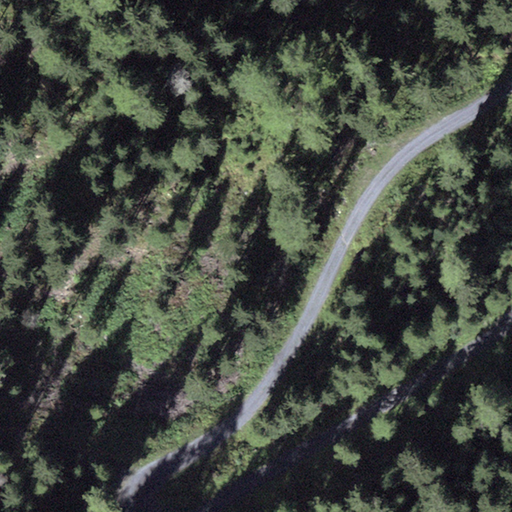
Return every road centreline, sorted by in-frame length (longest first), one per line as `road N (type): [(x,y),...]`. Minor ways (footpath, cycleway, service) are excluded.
road 1 (track): [(511,80),(437,124),(376,178),(298,339),(221,430),(155,472),(145,493),(153,511)]
road 2 (track): [(225,511),(511,338)]
